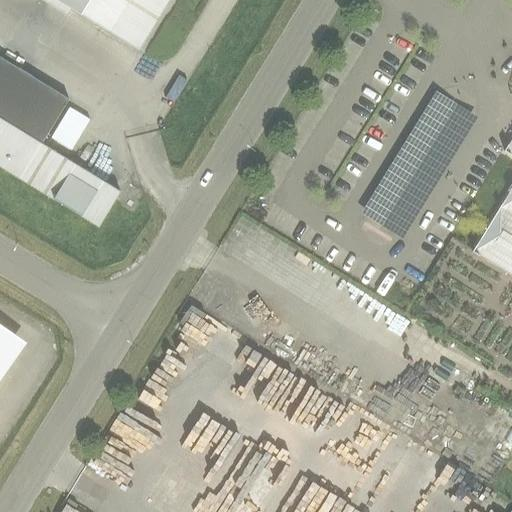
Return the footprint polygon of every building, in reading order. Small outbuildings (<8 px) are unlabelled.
[(53,0),(70,10),(138,52),(169,0),(53,0)] [(42,146),(70,100),(0,57),(0,167),(99,228),(120,193),(42,146)] [(511,141),(504,153),(454,236),(511,273),(511,67),(506,77),(511,80),(511,89),(509,95),(511,96),(511,141)] [(511,273),(454,236),(426,281),(511,335),(511,273)] [(149,482),(159,488),(152,498),(173,511),(191,511),(207,488),(164,460),(149,482)]
